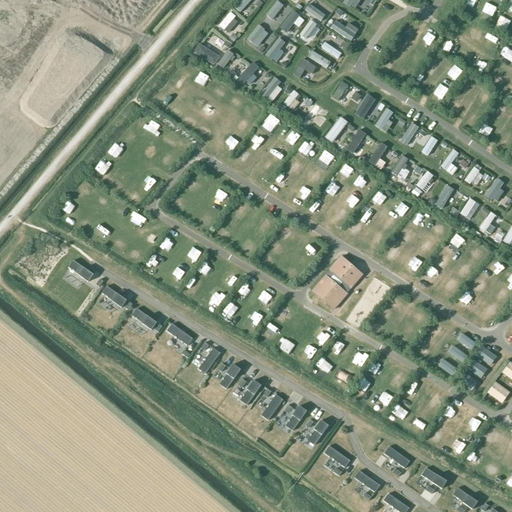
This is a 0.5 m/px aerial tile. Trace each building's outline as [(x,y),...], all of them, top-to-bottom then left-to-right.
[(241,0),(234,7),(240,12),(251,0),(241,0)] [(305,9),(320,21),(325,15),(310,4),(305,9)] [(280,28),(286,32),(299,15),(292,11),(280,28)] [(331,26),(351,40),(355,34),(335,20),(331,26)] [(247,40),(253,44),(264,28),(257,24),(247,40)] [(194,52),(214,65),(219,57),(199,44),(194,52)] [(239,78),(244,83),(260,67),(254,62),(239,78)] [(263,95),(269,98),(280,82),(274,78),(263,95)] [(355,114),(363,119),(375,100),(368,95),(355,114)] [(326,137),(332,142),(347,122),(340,117),(326,137)] [(400,141),(407,146),(419,127),(412,122),(400,141)] [(440,167),(447,172),(459,153),(452,148),(440,167)] [(389,173),(396,178),(409,159),(402,155),(389,173)] [(484,196),(491,201),(504,182),(497,178),(484,196)] [(363,275),(341,256),(311,292),(334,311),(348,295),(347,294),(363,275)] [(88,283),(94,275),(74,261),(69,268),(73,271),(73,272),(74,273),(75,272),(79,275),(79,276),(88,283)] [(121,308),(127,301),(107,287),(102,294),(106,297),(106,298),(107,299),(108,298),(112,301),(112,302),(121,308)] [(151,331),(157,323),(137,309),(132,316),(136,319),(136,320),(137,321),(138,320),(142,323),(142,324),(151,331)] [(191,338),(172,324),(166,331),(176,338),(180,341),(180,342),(181,343),(182,342),(186,345),(191,338)] [(207,374),(221,354),(213,348),(207,358),(204,363),(203,362),(202,364),(203,364),(200,369),(207,374)] [(226,390),(241,370),(233,365),(230,368),(226,374),(227,374),(224,379),(223,378),(222,380),(221,382),(219,385),(226,390)] [(247,406),(261,386),(253,381),(253,382),(250,385),(247,389),(247,390),(244,395),(243,394),(242,396),(243,396),(241,399),(240,401),(247,406)] [(270,420),(284,400),(276,395),(269,404),(270,405),(267,409),(266,409),(265,410),(266,411),(262,415),(270,420)] [(292,432),(307,412),(299,406),(292,416),(293,416),(290,420),(289,420),(288,422),(289,422),(285,427),(292,432)] [(314,446),(328,426),(321,421),(314,430),(314,431),(311,435),(311,434),(310,436),(310,437),(307,441),(314,446)] [(349,461),(329,446),(324,454),(333,460),(334,460),(338,463),(338,464),(339,465),(340,464),(344,468),(349,461)] [(410,462),(390,447),(385,455),(394,462),(394,461),(399,464),(398,465),(400,466),(405,469),(410,462)] [(441,489),(446,481),(425,469),(421,476),(426,479),(425,479),(427,480),(432,483),(441,489)] [(380,486),(360,471),(354,479),(364,486),(364,485),(369,488),(368,489),(370,490),(370,489),(375,493),(380,486)] [(472,510),(477,502),(457,488),(452,495),(457,498),(456,499),(458,500),(463,503),(462,503),(472,510)] [(406,511),(409,509),(390,494),(384,502),(393,509),(394,508),(398,511),(397,511),(406,511)]
